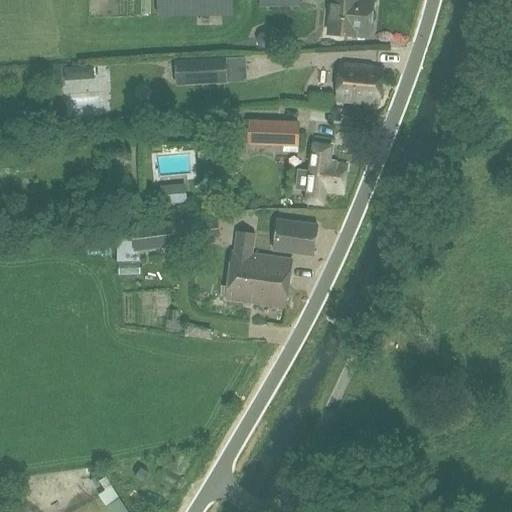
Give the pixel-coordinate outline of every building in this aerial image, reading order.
[(155,0),(156,10),(171,10),(171,33),(197,32),(197,23),(232,22),(232,0),(155,0)] [(330,0),(327,34),(355,37),(355,36),(369,37),(372,0),(330,0)] [(273,42),(271,36),(265,34),(260,36),(257,41),(260,47),(265,49),(271,47),(273,42)] [(177,84),(249,82),(246,57),(176,62),(177,84)] [(336,102),(377,106),(381,68),(339,65),(336,102)] [(93,66),(64,67),(65,80),(93,78),(93,66)] [(299,122),(248,120),(247,145),(283,147),(283,151),(298,152),(299,122)] [(312,142),(311,161),(310,161),(305,204),(323,205),(324,193),(343,195),(346,165),(332,163),(334,145),(312,142)] [(160,177),(188,175),(186,144),(158,145),(160,177)] [(82,191),(85,217),(102,215),(100,189),(82,191)] [(144,251),(221,241),(217,214),(138,226),(144,251)] [(314,258),(318,224),(276,218),(272,252),(314,258)] [(292,259),(250,254),(251,243),(250,243),(252,231),(235,229),(226,300),(285,308),(292,259)] [(141,241),(117,244),(118,262),(140,261),(141,241)] [(140,261),(118,262),(119,276),(140,275),(140,261)] [(149,473),(140,468),(134,478),(143,483),(149,473)] [(103,500),(108,511),(125,511),(117,494),(103,500)]
